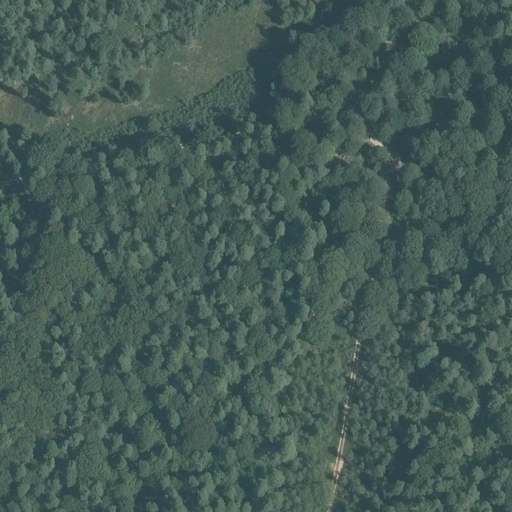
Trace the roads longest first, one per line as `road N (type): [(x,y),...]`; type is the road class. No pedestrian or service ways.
road 1 (track): [(0,184),(315,119),(344,122),(368,136),(391,163),(330,511)]
road 2 (track): [(511,79),(454,98),(391,163)]
